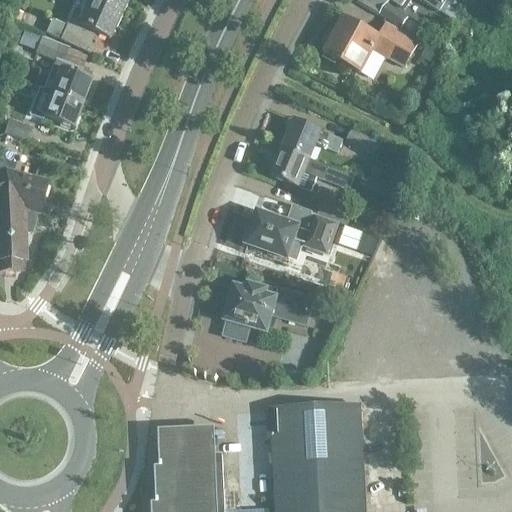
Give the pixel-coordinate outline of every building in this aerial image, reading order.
[(92,0),(92,1),(122,15),(129,0),(92,0)] [(453,6),(443,0),(387,0),(401,9),(406,0),(419,0),(453,23),(461,11),(453,6)] [(75,12),(68,29),(52,21),(45,35),(61,42),(61,44),(87,56),(96,36),(109,43),(122,15),(92,1),(85,16),(75,12)] [(379,16),(401,32),(418,41),(425,31),(387,5),(379,16)] [(374,53),(388,60),(405,70),(420,43),(387,24),(378,40),(345,21),(332,44),(333,45),(332,48),(333,55),(337,61),(340,62),(339,64),(361,76),(374,53)] [(48,95),(51,96),(81,108),(91,85),(89,84),(92,75),(88,73),(89,71),(83,69),(87,59),(69,52),(70,50),(44,40),(37,56),(55,63),(54,66),(53,65),(42,93),(48,95)] [(434,66),(440,56),(426,49),(421,59),(434,66)] [(81,108),(51,96),(48,95),(44,104),(48,106),(43,119),(73,131),(81,108)] [(4,137),(27,144),(32,129),(9,122),(4,137)] [(284,151),(314,163),(320,149),(338,156),(343,143),(295,124),(290,137),(286,136),(282,147),(285,148),(284,151)] [(345,145),(375,160),(381,147),(352,132),(345,145)] [(308,177),(323,183),(329,169),(314,163),(284,151),(279,164),(275,162),(271,173),(275,175),(273,179),(303,192),(308,177)] [(47,186),(13,176),(16,166),(1,162),(0,162),(0,274),(23,274),(22,262),(26,262),(25,235),(31,235),(37,215),(40,216),(47,186)] [(387,194),(402,201),(417,171),(401,164),(387,194)] [(317,217),(348,228),(353,214),(322,203),(317,217)] [(340,226),(312,216),(313,214),(292,207),(286,225),(257,215),(252,231),(247,233),(245,241),(247,244),(246,246),(285,259),(291,240),(305,245),(303,250),(329,259),(340,226)] [(373,259),(380,241),(360,234),(354,252),(373,259)] [(250,330),(267,335),(271,319),(307,329),(315,300),(276,289),(276,292),(267,289),(266,293),(253,289),(252,294),(232,289),(228,301),(232,302),(226,323),(227,323),(223,338),(246,345),(250,330)] [(366,511),(361,408),(270,412),(275,511),(366,511)] [(217,511),(213,430),(173,433),(154,434),(157,472),(152,472),(153,507),(148,507),(147,511),(217,511)]
